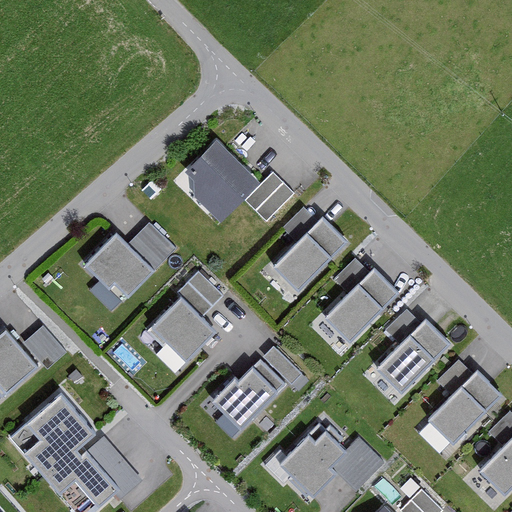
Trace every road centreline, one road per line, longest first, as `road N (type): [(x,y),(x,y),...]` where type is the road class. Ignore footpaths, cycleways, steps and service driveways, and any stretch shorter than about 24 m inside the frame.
road 1 (unclassified): [(511,351),(227,82)]
road 2 (unclassified): [(227,82),(0,273)]
road 3 (residential): [(241,511),(152,423)]
